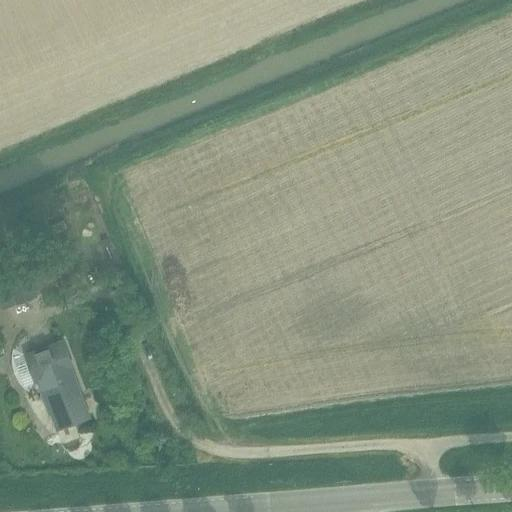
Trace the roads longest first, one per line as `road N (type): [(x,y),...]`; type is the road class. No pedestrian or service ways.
road 1 (tertiary): [(511,491),(339,500)]
road 2 (tertiary): [(339,500),(187,511)]
